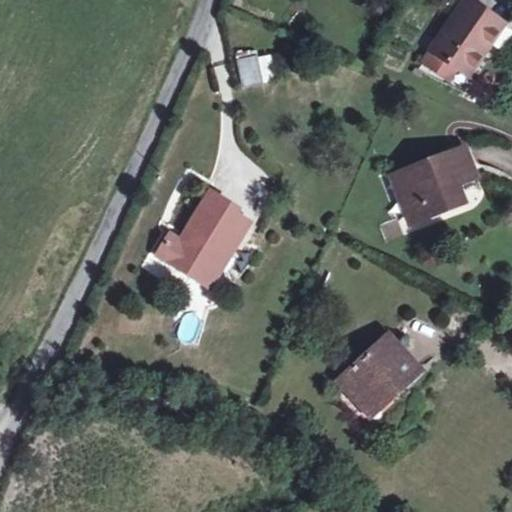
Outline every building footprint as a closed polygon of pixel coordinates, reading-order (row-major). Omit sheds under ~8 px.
[(431,0),(427,6),(445,19),(453,7),(454,8),(459,0),(431,0)] [(445,19),(417,58),(453,84),(490,34),(454,8),(453,7),(445,19)] [(275,83),(271,55),(236,59),(240,88),(275,83)] [(456,168),(396,191),(404,210),(387,216),(398,246),(420,238),(418,227),(449,216),(444,195),(464,189),(456,168)] [(381,197),(387,216),(404,210),(396,191),(381,197)] [(139,262),(177,283),(189,264),(200,270),(226,223),(186,199),(159,246),(151,241),(139,262)] [(452,226),(449,216),(418,227),(420,238),(452,226)] [(177,283),(189,290),(200,270),(189,264),(177,283)] [(368,403),(374,408),(402,383),(371,348),(319,394),(345,424),(368,403)]
